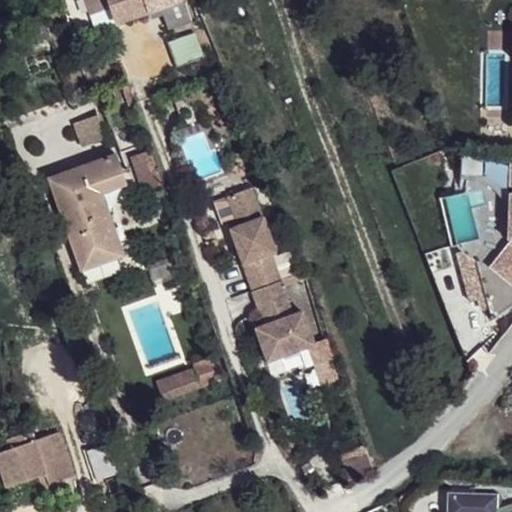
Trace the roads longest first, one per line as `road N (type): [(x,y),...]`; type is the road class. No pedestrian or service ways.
road 1 (residential): [(322,509),(293,483),(267,439),(159,130)]
road 2 (residential): [(322,509),(389,481),(439,440),(511,350)]
